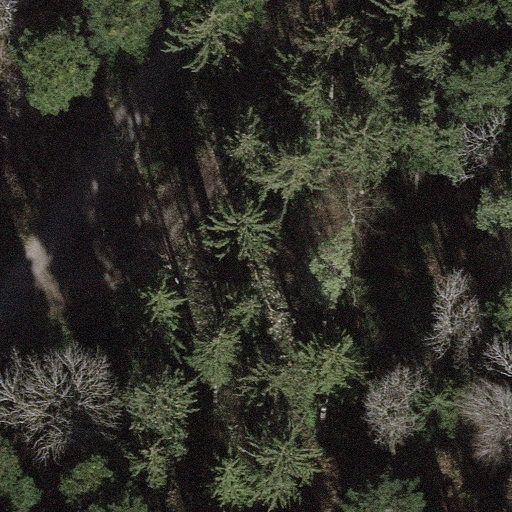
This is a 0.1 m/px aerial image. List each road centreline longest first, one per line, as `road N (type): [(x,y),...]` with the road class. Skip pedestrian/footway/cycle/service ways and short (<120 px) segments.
road 1 (track): [(52,265),(318,57),(360,0)]
road 2 (track): [(173,0),(52,265)]
